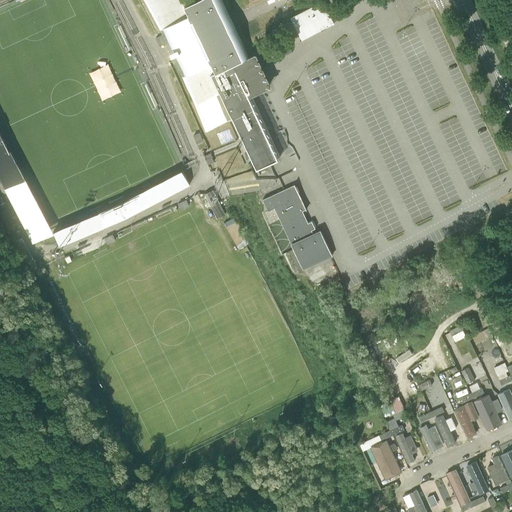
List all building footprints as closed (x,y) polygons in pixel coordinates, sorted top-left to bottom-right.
[(0,0),(0,182),(32,245),(52,234),(59,248),(127,220),(190,187),(205,180),(122,0),(0,0)] [(229,32),(233,30),(231,26),(227,18),(223,20),(217,8),(223,5),(221,0),(192,0),(181,5),(178,0),(150,0),(177,51),(209,126),(232,117),(257,169),(277,160),(278,160),(278,159),(236,68),(240,66),(238,61),(247,57),(240,41),(234,44),(229,32)] [(316,4),(295,15),(306,37),(327,26),(316,4)] [(295,184),(275,194),(270,196),(270,197),(275,207),(269,210),(273,217),(278,215),(282,223),(283,225),(288,237),(305,229),(312,244),(325,239),(321,229),(313,233),(312,230),(315,228),(312,221),(308,223),(303,210),(306,209),(295,184)] [(213,190),(205,195),(218,219),(226,215),(213,190)] [(270,197),(264,199),(269,210),(275,207),(270,197)] [(276,225),(282,223),(278,215),(273,217),(276,225)] [(305,229),(288,237),(303,268),(320,261),(320,260),(312,244),(305,229)] [(37,266),(26,246),(22,237),(16,240),(31,269),(37,266)] [(320,260),(332,254),(325,238),(325,239),(312,244),(320,260)] [(321,269),(306,276),(309,282),(324,275),(321,269)] [(511,322),(492,332),(506,361),(511,357),(511,322)] [(463,330),(461,325),(450,330),(452,335),(463,330)] [(456,347),(450,350),(459,371),(465,368),(456,347)] [(399,361),(412,353),(409,349),(397,357),(399,361)] [(469,367),(461,371),(468,383),(475,380),(469,367)] [(511,379),(511,376),(511,374),(499,380),(501,385),(511,379)] [(418,384),(421,390),(432,385),(429,379),(418,384)] [(471,393),(473,398),(484,393),(482,388),(471,393)] [(511,416),(511,403),(506,391),(498,395),(509,418),(511,416)] [(473,398),(471,393),(459,398),(461,403),(473,398)] [(382,416),(403,408),(397,394),(377,402),(382,416)] [(476,402),(489,431),(502,425),(489,396),(476,402)] [(442,406),(431,411),(433,416),(444,411),(442,406)] [(465,406),(456,411),(469,439),(478,435),(465,406)] [(433,416),(431,411),(419,417),(421,422),(433,416)] [(387,421),(390,430),(393,435),(404,429),(402,424),(400,425),(398,426),(395,419),(394,418),(387,421)] [(451,419),(438,425),(448,448),(456,445),(451,433),(457,431),(451,419)] [(427,426),(420,430),(430,453),(444,447),(435,427),(429,430),(427,426)] [(382,440),(393,435),(390,430),(379,435),(382,440)] [(403,433),(396,436),(408,463),(415,460),(412,453),(418,450),(411,435),(405,437),(403,433)] [(382,442),(371,448),(386,479),(402,471),(387,440),(382,442)] [(511,451),(501,456),(511,479),(511,451)] [(499,457),(492,460),(495,465),(488,469),(495,485),(509,479),(499,457)] [(480,495),(487,492),(474,466),(467,469),(470,475),(465,478),(472,493),(478,490),(480,495)] [(471,500),(456,468),(445,473),(460,505),(471,500)] [(500,488),(503,493),(511,488),(511,482),(510,479),(506,481),(507,484),(500,488)] [(438,511),(444,511),(449,510),(436,483),(427,487),(431,494),(424,497),(430,511),(432,511),(438,509),(438,511)] [(415,505),(408,508),(410,511),(427,511),(417,489),(409,493),(415,505)] [(485,501),(483,496),(473,500),(475,505),(485,501)] [(502,497),(497,499),(502,508),(506,506),(502,497)] [(460,506),(463,511),(475,505),(473,500),(460,506)]
